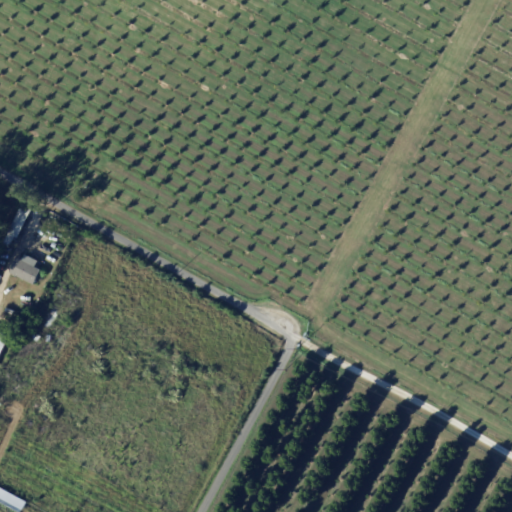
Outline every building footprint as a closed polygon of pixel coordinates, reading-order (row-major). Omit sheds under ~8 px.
[(12,235),(16,237),(11,247),(6,244),(11,235),(12,235)] [(33,285),(12,274),(20,259),(25,262),(28,256),(41,262),(38,268),(44,271),(37,286),(33,285)] [(49,328),(44,325),(56,304),(61,307),(49,328)] [(43,338),(40,343),(25,335),(28,329),(43,338)] [(0,358),(0,341),(3,335),(10,338),(0,358)]
